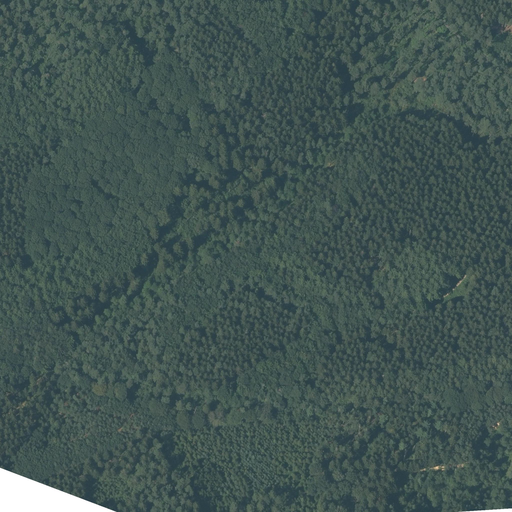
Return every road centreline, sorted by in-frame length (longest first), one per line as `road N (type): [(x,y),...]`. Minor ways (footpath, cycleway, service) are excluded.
road 1 (track): [(214,423),(222,393),(290,346),(345,322),(433,304),(489,246),(511,236)]
road 2 (unknown): [(0,329),(64,240),(147,165),(179,118),(208,108)]
road 3 (unknown): [(208,108),(161,101),(126,124),(74,132),(54,127),(0,85)]
road 4 (unknown): [(328,0),(290,61),(241,99),(208,108)]
